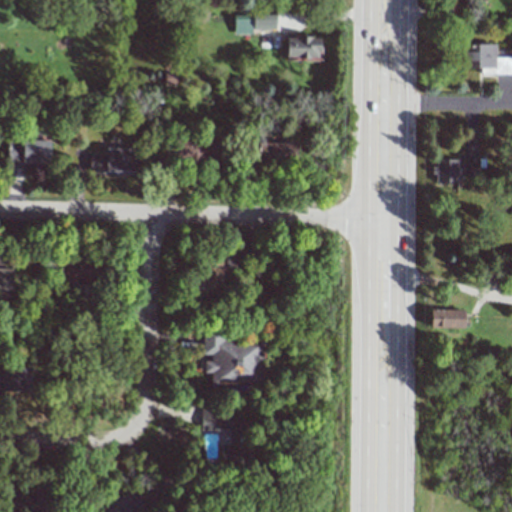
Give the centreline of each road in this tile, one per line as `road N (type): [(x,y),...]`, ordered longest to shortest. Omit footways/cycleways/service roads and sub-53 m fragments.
road 1 (residential): [(382,220),(0,211)]
road 2 (residential): [(148,215),(140,419),(108,441),(0,438)]
road 3 (primary): [(379,511),(382,220)]
road 4 (primary): [(382,220),(383,0)]
